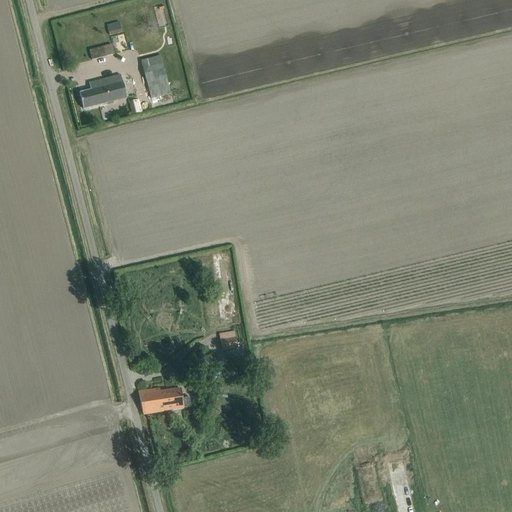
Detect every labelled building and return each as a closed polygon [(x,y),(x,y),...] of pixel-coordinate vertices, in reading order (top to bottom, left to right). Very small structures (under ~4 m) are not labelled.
[(121,32),(119,23),(106,26),(109,35),(121,32)] [(111,45),(89,51),(91,60),(113,54),(111,45)] [(151,99),(170,94),(160,57),(141,62),(151,99)] [(90,91),(79,93),(83,109),(126,99),(122,84),(120,76),(89,84),(90,91)] [(212,254),(215,285),(233,283),(229,252),(212,254)] [(225,355),(242,351),(238,333),(222,336),(225,355)] [(147,390),(138,392),(142,415),(164,412),(184,408),(191,407),(189,397),(186,398),(182,399),(181,393),(180,389),(160,392),(160,389),(159,389),(147,390)]
